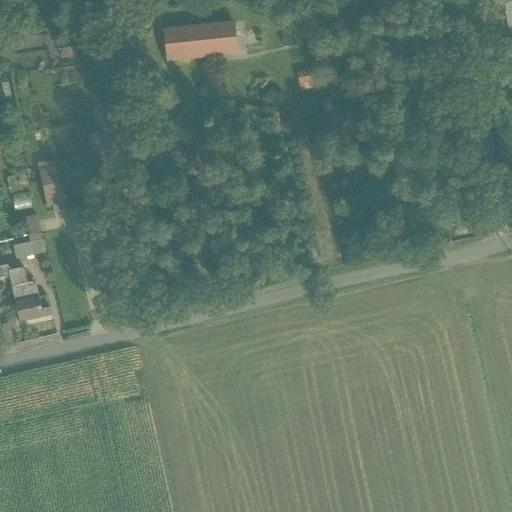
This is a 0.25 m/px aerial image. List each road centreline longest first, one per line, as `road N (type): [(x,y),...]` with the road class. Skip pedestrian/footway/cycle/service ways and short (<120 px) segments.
road 1 (unclassified): [(511,240),(0,364)]
road 2 (track): [(502,242),(462,0)]
